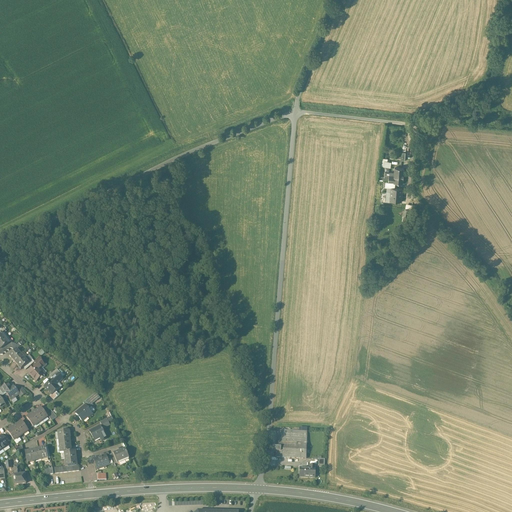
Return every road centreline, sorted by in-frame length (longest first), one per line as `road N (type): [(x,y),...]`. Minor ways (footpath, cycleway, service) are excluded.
road 1 (unclassified): [(293,110),(257,488)]
road 2 (unclassified): [(0,246),(171,160),(293,110)]
road 3 (secondary): [(257,488),(0,503)]
road 4 (secondary): [(396,511),(257,488)]
